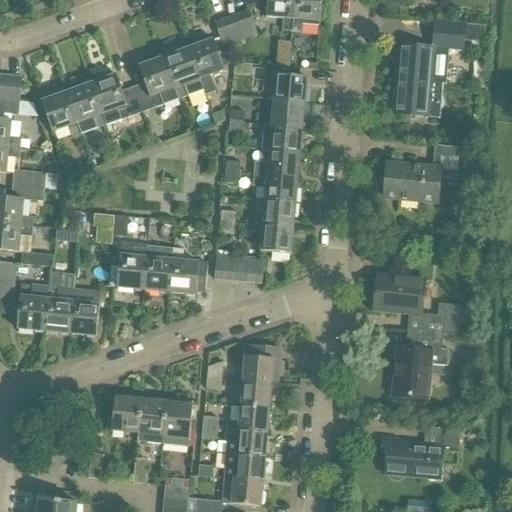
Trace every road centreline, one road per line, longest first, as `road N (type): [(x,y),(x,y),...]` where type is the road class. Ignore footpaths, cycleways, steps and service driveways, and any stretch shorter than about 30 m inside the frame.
road 1 (residential): [(0,399),(332,292)]
road 2 (residential): [(332,292),(356,0)]
road 3 (residential): [(315,511),(332,292)]
road 4 (residential): [(0,42),(133,0)]
